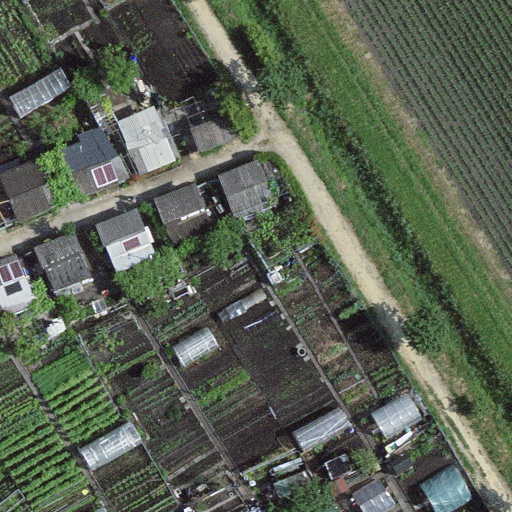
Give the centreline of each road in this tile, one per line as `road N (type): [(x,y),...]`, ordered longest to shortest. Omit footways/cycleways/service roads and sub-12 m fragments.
road 1 (track): [(194,0),(509,511)]
road 2 (track): [(0,244),(278,134)]
